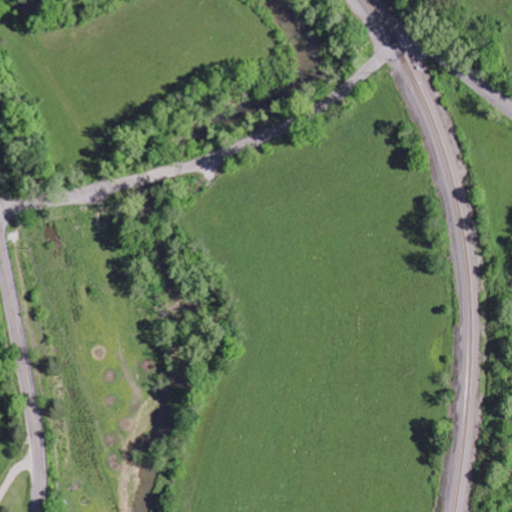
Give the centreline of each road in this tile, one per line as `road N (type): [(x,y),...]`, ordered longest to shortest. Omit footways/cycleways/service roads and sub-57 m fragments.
road 1 (residential): [(42,201),(221,155),(308,115),(406,47),(442,57),(511,110)]
road 2 (secondary): [(36,511),(32,416),(0,244)]
